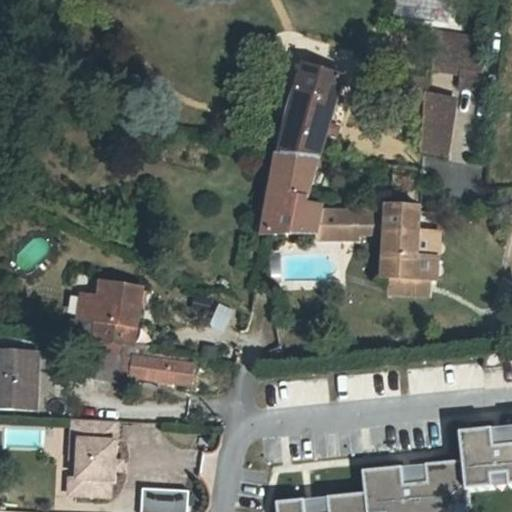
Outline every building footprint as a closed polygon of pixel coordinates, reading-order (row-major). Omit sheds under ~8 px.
[(482,90),(488,44),(438,36),(434,67),(465,71),(463,88),(482,90)] [(283,148),(281,155),(319,159),(322,159),(329,136),(333,123),(347,77),(306,66),(283,148)] [(399,110),(427,112),(428,98),(429,80),(401,78),(400,94),(399,110)] [(456,102),(428,98),(427,112),(425,154),(448,158),(456,102)] [(0,124),(16,129),(24,105),(14,102),(5,102),(0,103),(0,124)] [(342,126),(333,123),(329,136),(339,138),(342,126)] [(0,171),(11,142),(16,129),(0,124),(0,171)] [(243,147),(272,153),(273,145),(244,139),(243,147)] [(272,153),(281,155),(283,148),(273,145),(272,153)] [(318,234),(323,210),(324,207),(308,206),(319,159),(281,155),(267,234),(318,234)] [(394,184),(423,187),(424,169),(395,166),(394,184)] [(422,212),(422,210),(389,208),(352,210),(323,210),(318,234),(318,240),(361,240),(361,235),(387,235),(385,278),(393,279),(431,281),(438,281),(441,234),(421,233),(422,212)] [(430,297),(431,281),(393,279),(392,295),(430,297)] [(95,297),(91,320),(99,321),(96,342),(123,347),(135,348),(144,289),(104,283),(102,298),(95,297)] [(81,319),(91,320),(95,297),(85,295),(81,319)] [(206,326),(222,332),(231,309),(215,302),(206,326)] [(99,321),(91,320),(81,319),(72,317),(69,338),(96,342),(99,321)] [(503,367),(501,350),(486,351),(484,369),(503,367)] [(40,353),(24,353),(0,351),(0,409),(28,411),(28,397),(38,397),(40,353)] [(118,384),(122,356),(97,353),(93,381),(118,384)] [(192,386),(195,366),(136,358),(133,378),(192,386)] [(224,383),(218,363),(207,367),(213,387),(224,383)] [(28,397),(28,411),(38,411),(38,397),(28,397)] [(117,463),(118,423),(74,420),(73,442),(81,442),(80,461),(79,480),(78,497),(112,498),(112,483),(116,483),(116,473),(117,463)] [(2,428),(2,448),(44,446),(43,426),(2,428)] [(453,511),(454,510),(471,508),(470,492),(473,491),(496,489),(495,477),(510,476),(511,487),(511,446),(496,448),(494,430),(478,432),(462,433),(465,462),(427,466),(429,484),(406,486),(404,468),(365,472),(367,495),(329,499),(330,511),(307,511),(306,501),(278,504),(279,511),(453,511)] [(81,442),(73,442),(72,461),(80,461),(81,442)] [(70,496),(78,497),(79,480),(71,480),(70,496)]
